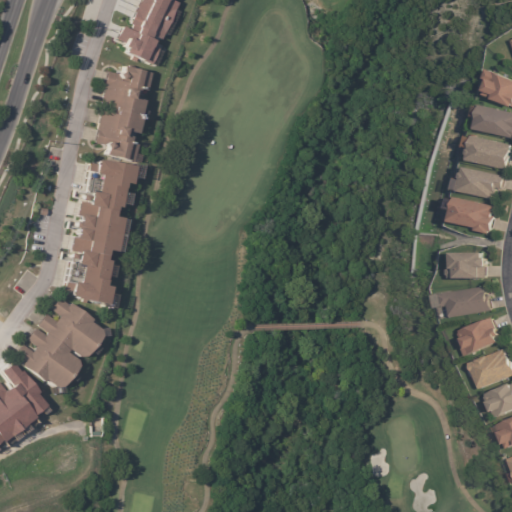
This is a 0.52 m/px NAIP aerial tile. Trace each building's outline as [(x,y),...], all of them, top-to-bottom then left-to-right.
[(138,0),(127,29),(119,26),(114,41),(123,45),(120,53),(153,66),(159,50),(146,46),(150,36),(159,40),(174,1),(170,0),(138,0)] [(144,72),(127,157),(93,150),(106,57),(144,72)] [(486,69),(511,80),(511,106),(482,94),(484,90),(483,90),(487,79),(482,77),(486,69)] [(511,138),(511,112),(475,105),(472,120),(477,121),(475,130),(511,138)] [(511,145),(467,135),(464,147),(469,148),(467,161),(505,170),(511,145)] [(122,168),(95,300),(59,295),(80,158),(122,168)] [(502,190),(504,176),(463,167),(461,180),(456,179),(454,191),(493,199),(495,188),(502,190)] [(496,207),(457,198),(451,224),(490,232),(496,207)] [(487,278),(487,253),(454,253),(455,270),(450,270),(450,279),(487,278)] [(441,293),(485,286),(487,295),(489,294),(492,310),(450,317),(448,304),(443,305),(441,293)] [(91,329),(49,382),(12,358),(59,295),(91,329)] [(460,331),(464,343),(461,344),(465,356),(502,343),(494,319),(460,331)] [(470,363),(480,389),(511,377),(511,363),(507,349),(470,363)] [(495,419),(511,411),(511,384),(485,395),(495,419)] [(506,449),(511,447),(511,419),(492,426),(497,440),(502,438),(506,449)]
